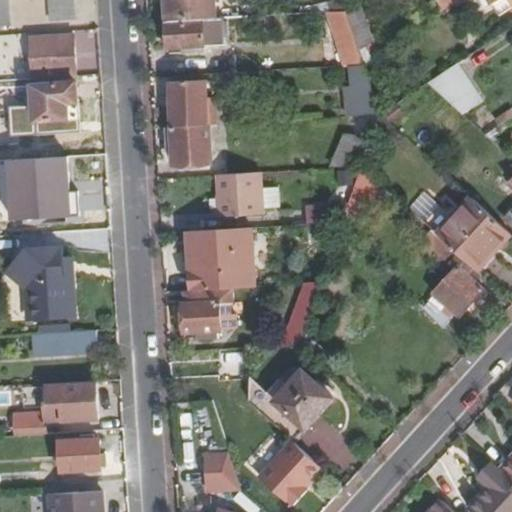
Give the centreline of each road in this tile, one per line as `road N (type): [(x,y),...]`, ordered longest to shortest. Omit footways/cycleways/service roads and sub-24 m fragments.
road 1 (residential): [(124,0),(159,511)]
road 2 (residential): [(356,511),(511,342)]
